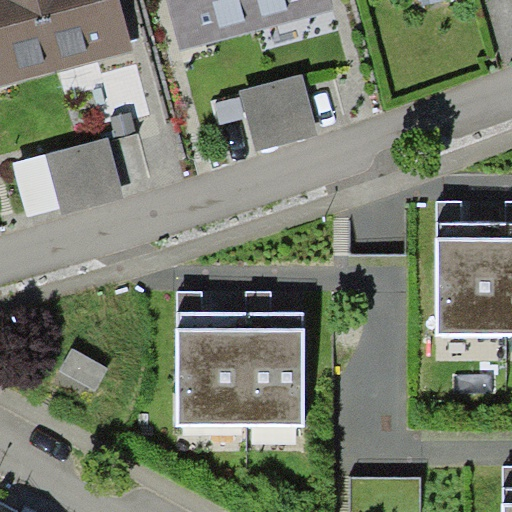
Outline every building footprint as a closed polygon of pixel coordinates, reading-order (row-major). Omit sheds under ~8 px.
[(0,0),(0,85),(57,70),(38,0),(0,0)] [(38,0),(57,70),(133,50),(119,0),(38,0)] [(259,29),(250,0),(167,0),(181,50),(259,29)] [(250,0),(259,29),(334,9),(331,0),(250,0)] [(303,72),(240,88),(257,151),(320,135),(303,72)] [(107,137),(45,153),(61,212),(122,195),(107,137)] [(437,203),(437,221),(462,221),(462,203),(437,203)] [(504,333),(505,222),(475,222),(462,221),(437,221),(437,333),(504,333)] [(177,291),(177,311),(203,311),(203,291),(177,291)] [(245,291),(245,311),(271,312),(271,292),(245,291)] [(203,311),(177,311),(177,425),(244,426),(245,311),(222,311),(203,311)] [(271,312),(245,311),(244,426),(303,426),(304,312),(286,312),(271,312)] [(108,369),(73,348),(60,370),(95,391),(108,369)] [(511,467),(502,468),(502,486),(511,486),(511,467)] [(511,511),(511,486),(502,486),(501,511),(511,511)]
